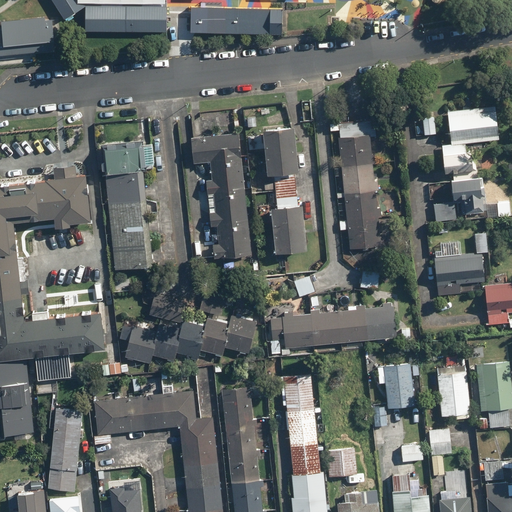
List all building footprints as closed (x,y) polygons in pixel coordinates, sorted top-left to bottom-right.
[(58,0),(66,12),(84,0),(58,0)] [(90,0),(86,0),(87,27),(169,26),(168,0),(166,0),(90,0)] [(284,5),(191,4),(191,28),(284,29),(284,5)] [(0,55),(51,52),(49,17),(0,20),(0,55)] [(439,167),(445,167),(445,175),(455,174),(454,166),(464,166),(463,144),(496,142),(495,109),(445,111),(447,143),(438,143),(439,167)] [(434,134),(435,115),(421,115),(421,134),(434,134)] [(373,135),(372,124),(336,128),(350,254),(380,250),(368,135),(373,135)] [(292,127),(259,130),(263,179),(296,176),(292,127)] [(208,259),(215,258),(249,255),(239,135),(190,139),(192,163),(207,161),(208,179),(203,180),(207,228),(213,227),(214,243),(207,243),(208,259)] [(137,166),(152,165),(149,139),(131,141),(98,144),(111,271),(144,268),(134,171),(138,171),(137,166)] [(22,281),(20,258),(18,221),(49,219),(49,229),(68,228),(68,225),(87,223),(83,178),(74,178),(73,167),(51,169),(52,184),(0,187),(0,437),(30,435),(25,359),(101,353),(98,313),(44,317),(44,310),(27,311),(27,318),(19,319),(16,282),(22,281)] [(447,200),(462,199),(463,211),(474,211),(473,198),(483,197),(482,179),(446,181),(447,200)] [(300,204),(265,208),(270,256),(305,253),(300,204)] [(433,204),(433,222),(454,222),(454,204),(433,204)] [(481,281),(479,253),(432,256),(436,296),(461,294),(460,283),(481,281)] [(511,283),(508,284),(507,270),(496,271),(498,285),(483,286),(486,324),(507,322),(507,320),(506,312),(511,311),(511,283)] [(361,272),(359,288),(379,291),(381,274),(361,272)] [(291,282),(297,298),(314,292),(308,276),(291,282)] [(224,288),(204,284),(199,312),(219,315),(224,288)] [(151,294),(146,314),(172,321),(178,301),(151,294)] [(313,355),(312,345),(397,339),(394,306),(268,315),(269,339),(277,338),(278,348),(293,347),(294,357),(313,355)] [(118,338),(127,342),(122,359),(152,367),(155,356),(174,361),(176,352),(199,358),(201,351),(223,357),(225,349),(246,355),(255,324),(227,316),(223,332),(179,320),(177,328),(156,323),(151,333),(124,322),(118,338)] [(408,363),(375,366),(377,394),(385,393),(386,406),(411,404),(408,363)] [(511,409),(508,363),(473,366),(478,428),(506,425),(505,410),(511,409)] [(451,421),(468,419),(463,366),(434,368),(439,418),(450,417),(451,421)] [(170,371),(159,372),(160,388),(171,387),(170,371)] [(282,376),(291,511),(324,511),(322,472),(317,473),(311,374),(282,376)] [(264,511),(264,508),(260,509),(258,487),(262,487),(261,478),(257,479),(255,458),(259,457),(258,448),(254,448),(252,426),(256,425),(255,417),(251,418),(248,384),(219,387),(230,511),(264,511)] [(111,442),(110,435),(176,428),(185,511),(223,511),(213,416),(194,418),(192,390),(89,400),(92,436),(93,444),(111,442)] [(383,407),(371,407),(372,428),(384,427),(383,407)] [(81,430),(77,430),(79,410),(53,408),(48,489),(73,491),(77,438),(80,438),(81,430)] [(424,428),(425,455),(430,455),(430,475),(443,475),(442,454),(451,453),(449,427),(424,428)] [(421,445),(400,446),(401,463),(422,461),(421,445)] [(355,449),(325,451),(327,478),(357,475),(355,449)] [(500,461),(480,463),(482,481),(501,479),(500,461)] [(355,491),(354,481),(332,483),(334,511),(376,511),(376,501),(362,502),(361,491),(355,491)] [(503,482),(484,484),(486,511),(511,511),(511,484),(504,486),(503,482)] [(127,489),(126,486),(108,488),(110,511),(139,511),(137,488),(127,489)] [(408,488),(389,490),(390,511),(428,511),(427,497),(409,498),(408,488)] [(45,511),(44,489),(14,491),(15,511),(45,511)] [(471,511),(470,496),(437,498),(437,511),(471,511)] [(79,511),(79,497),(51,499),(51,511),(79,511)]
